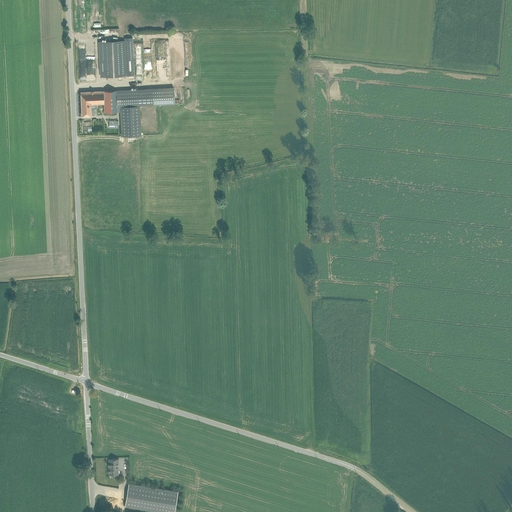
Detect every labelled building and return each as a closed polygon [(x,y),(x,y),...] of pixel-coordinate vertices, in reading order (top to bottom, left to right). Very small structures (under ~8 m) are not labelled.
[(132,38),(99,40),(100,76),(134,75),(132,38)] [(84,79),(100,78),(98,58),(96,58),(96,51),(98,51),(98,46),(90,47),(91,65),(83,65),(84,79)] [(174,87),(118,90),(121,140),(141,139),(139,106),(175,104),(174,87)] [(92,116),(91,104),(104,104),(104,91),(81,91),(81,116),(92,116)] [(119,458),(108,459),(108,463),(106,463),(106,467),(107,467),(108,475),(119,474),(119,458)] [(174,511),(178,491),(128,482),(124,506),(157,511),(174,511)]
